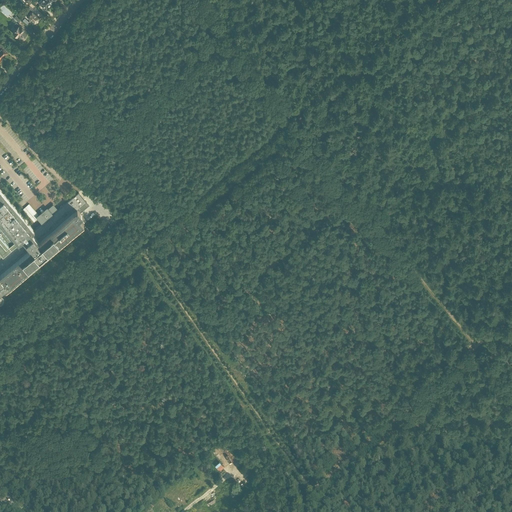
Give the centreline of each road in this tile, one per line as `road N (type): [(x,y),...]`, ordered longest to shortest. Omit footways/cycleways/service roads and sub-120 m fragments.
road 1 (track): [(0,371),(433,0)]
road 2 (track): [(511,389),(197,0)]
road 3 (track): [(282,511),(511,303)]
road 4 (track): [(136,251),(309,487)]
road 5 (track): [(40,45),(176,216)]
road 6 (track): [(511,217),(359,62)]
road 7 (track): [(511,80),(350,218)]
road 8 (unknown): [(511,325),(391,432)]
road 9 (residential): [(0,90),(80,0)]
